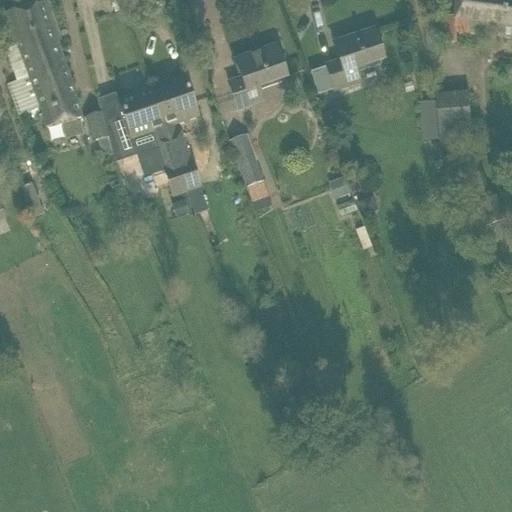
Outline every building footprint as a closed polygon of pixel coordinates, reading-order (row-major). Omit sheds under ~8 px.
[(511,0),(454,0),(454,17),(440,17),(439,44),(457,44),(457,33),(490,37),(491,34),(500,36),(499,38),(511,39),(511,0)] [(5,51),(16,83),(24,80),(25,81),(64,68),(43,4),(0,14),(0,29),(2,35),(6,51),(5,51)] [(339,62),(325,66),(334,92),(356,85),(352,73),(383,63),(372,30),(333,44),(339,62)] [(241,80),(228,84),(237,110),(259,103),(254,89),(286,79),(281,67),(274,48),(235,62),(241,80)] [(81,119),(64,68),(25,81),(24,80),(16,83),(7,86),(18,116),(38,109),(45,131),(62,126),(67,141),(84,135),(79,120),(81,119)] [(201,189),(181,131),(175,133),(173,126),(197,118),(190,98),(184,79),(148,91),(161,130),(187,194),(201,189)] [(171,199),(187,194),(161,130),(148,91),(117,102),(123,117),(108,122),(121,161),(156,150),(171,199)] [(470,92),(438,96),(438,102),(441,139),(441,147),(473,144),(470,92)] [(436,103),(421,104),(422,129),(438,129),(436,103)] [(337,110),(322,115),(329,134),(344,129),(337,110)] [(87,117),(93,142),(107,139),(101,113),(87,117)] [(264,183),(254,156),(236,163),(246,189),(264,183)] [(459,171),(480,231),(507,221),(498,197),(493,199),(480,163),(459,171)] [(40,203),(31,184),(20,189),(33,219),(44,214),(39,203),(40,203)] [(371,197),(357,203),(362,217),(377,212),(371,197)]
